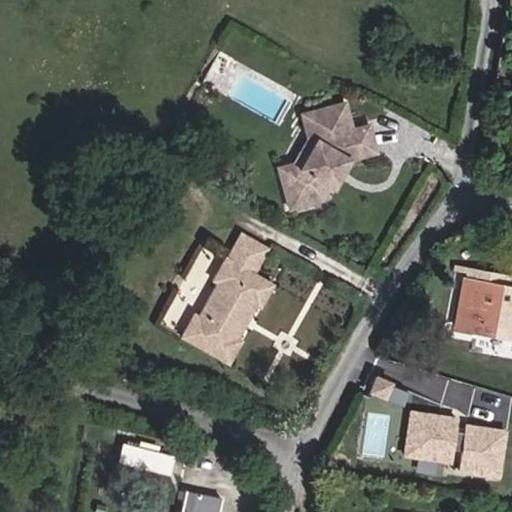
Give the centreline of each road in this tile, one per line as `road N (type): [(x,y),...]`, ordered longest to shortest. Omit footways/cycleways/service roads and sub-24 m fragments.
road 1 (residential): [(464,200),(277,511)]
road 2 (track): [(277,509),(0,338)]
road 3 (residential): [(493,0),(464,200)]
